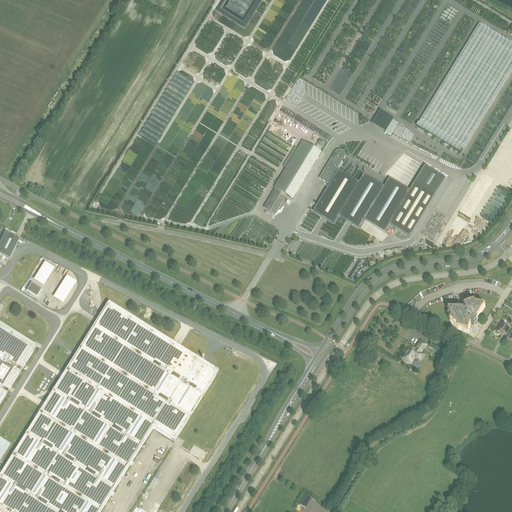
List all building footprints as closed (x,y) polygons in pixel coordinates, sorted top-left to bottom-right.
[(511,44),(479,24),(417,127),(461,154),(511,69),(511,44)] [(398,123),(394,121),(393,120),(385,133),(386,133),(390,136),(398,123)] [(320,139),(315,147),(321,151),(326,143),(320,139)] [(275,189),(264,208),(271,212),(275,214),(276,212),(286,196),(293,200),(322,153),(303,141),(298,149),(296,148),(284,167),(286,168),(274,188),(275,189)] [(319,178),(329,184),(345,158),(345,157),(345,156),(345,155),(345,154),(345,153),(344,152),(343,151),(342,150),(341,150),(340,150),(339,150),(338,150),(337,151),(336,151),(336,152),(335,152),(319,178)] [(385,187),(377,182),(372,180),(364,175),(359,183),(339,171),(314,212),(334,224),(339,216),(359,229),(364,220),(385,233),(390,225),(410,237),(425,212),(435,196),(447,177),(427,164),(415,183),(410,191),(390,179),(385,187)] [(19,239),(6,232),(0,243),(0,254),(9,259),(19,239)] [(32,283),(27,291),(37,297),(42,289),(32,283)] [(0,511),(100,511),(153,428),(174,442),(219,371),(108,302),(0,475),(0,511)] [(464,305),(465,307),(459,309),(460,310),(448,310),(450,317),(452,319),(450,321),(458,329),(457,329),(467,334),(468,334),(471,324),(473,325),(476,321),(485,306),(478,305),(475,305),(475,302),(468,304),(464,305)] [(501,322),(496,331),(502,335),(504,332),(507,334),(510,328),(507,326),(508,326),(501,322)] [(0,404),(37,346),(0,323),(0,404)] [(424,355),(422,353),(421,353),(427,344),(421,341),(415,349),(411,346),(403,359),(405,360),(405,361),(406,362),(407,362),(408,362),(409,362),(411,363),(415,357),(420,361),(424,355)] [(305,495),(299,504),(300,505),(301,505),(305,508),(311,498),(307,496),(306,495),(305,495)]
